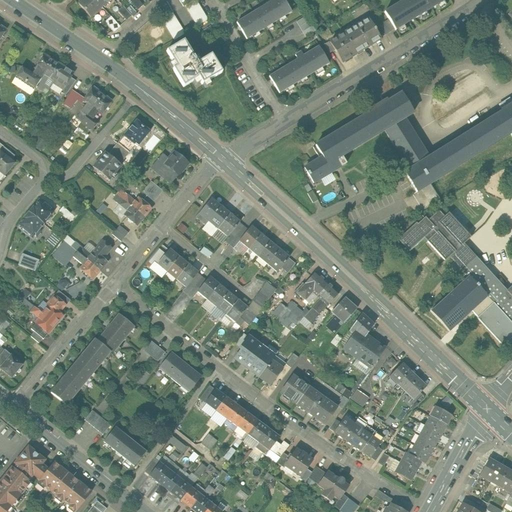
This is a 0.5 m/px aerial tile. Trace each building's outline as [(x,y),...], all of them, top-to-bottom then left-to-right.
[(96,0),(82,0),(78,4),(91,18),(103,7),(96,0)] [(143,5),(138,0),(129,0),(130,0),(139,10),(143,5)] [(195,0),(194,0),(185,6),(197,26),(208,20),(195,0)] [(274,0),(259,9),(268,24),(271,22),(272,24),(278,20),(277,18),(283,14),(285,16),(291,12),(283,0),(274,0)] [(420,15),(410,0),(406,0),(385,13),(389,20),(395,29),(396,30),(420,15)] [(410,0),(420,15),(444,0),(410,0)] [(132,16),(123,7),(118,11),(127,21),(132,16)] [(268,24),(259,9),(237,23),(247,39),(266,28),(265,26),(268,24)] [(173,13),(162,20),(174,40),(185,34),(173,13)] [(307,16),(296,22),(306,37),(316,31),(307,16)] [(120,26),(111,17),(105,22),(113,32),(120,26)] [(374,29),(368,19),(344,34),(357,54),(381,39),(375,31),(376,30),(375,28),(374,29)] [(389,20),(379,26),(385,35),(395,29),(389,20)] [(344,34),(330,42),(342,63),(357,54),(344,34)] [(183,42),(167,51),(177,68),(173,70),(184,86),(198,78),(202,84),(221,73),(211,56),(197,64),(183,42)] [(296,61),(304,74),(313,69),(315,72),(329,63),(319,47),(303,57),(301,52),(295,55),(298,60),(296,61)] [(33,75),(22,67),(14,80),(14,83),(32,95),(32,94),(36,88),(54,61),(44,55),(41,59),(37,64),(38,65),(35,69),(36,70),(33,75)] [(54,61),(36,88),(42,92),(50,78),(54,81),(52,83),(62,90),(63,90),(70,77),(73,73),(54,61)] [(304,74),(296,61),(270,77),(280,93),(287,89),(285,86),(291,82),(293,85),(306,77),(304,74)] [(70,77),(63,90),(62,90),(60,92),(66,96),(76,81),(70,77)] [(42,92),(36,88),(32,94),(38,98),(42,92)] [(90,91),(86,97),(83,101),(87,104),(76,118),(81,122),(86,117),(102,94),(93,88),(90,92),(90,91)] [(72,90),(63,104),(71,109),(80,96),(72,90)] [(102,94),(86,117),(81,122),(82,123),(90,129),(92,131),(99,121),(94,117),(98,112),(102,115),(105,111),(109,106),(109,105),(112,101),(102,94)] [(387,101),(373,109),(374,111),(316,145),(324,157),(306,168),(308,172),(314,182),(333,171),(333,172),(342,166),(337,158),(386,129),(404,118),(413,113),(402,94),(388,102),(387,101)] [(508,100),(501,104),(503,109),(510,105),(508,100)] [(511,104),(502,111),(502,112),(428,159),(411,170),(406,173),(418,191),(511,131),(511,104)] [(428,159),(404,118),(386,129),(411,170),(428,159)] [(136,121),(124,136),(118,143),(118,144),(129,153),(135,146),(136,148),(137,147),(137,146),(149,132),(136,121)] [(90,129),(82,123),(78,127),(87,134),(90,129)] [(41,134),(33,146),(39,151),(48,139),(41,134)] [(129,153),(118,144),(118,143),(108,155),(119,165),(120,164),(129,153)] [(4,147),(1,151),(0,150),(0,172),(5,176),(16,163),(12,160),(15,156),(4,147)] [(175,152),(168,159),(162,154),(154,164),(151,168),(170,185),(178,175),(178,176),(188,163),(175,152)] [(119,165),(108,155),(106,153),(94,167),(98,171),(98,174),(101,173),(109,180),(121,165),(120,164),(119,165)] [(162,191),(151,181),(146,187),(158,196),(162,191)] [(158,196),(146,187),(142,192),(154,202),(158,196)] [(136,202),(121,190),(117,195),(120,197),(144,217),(151,209),(147,205),(142,201),(138,198),(136,202)] [(144,217),(120,197),(116,202),(127,212),(125,215),(128,218),(128,219),(133,223),(133,222),(137,226),(144,217)] [(211,199),(199,214),(208,222),(221,206),(211,199)] [(43,204),(39,201),(34,206),(29,212),(43,224),(53,212),(50,210),(51,209),(44,203),(43,204)] [(103,204),(96,212),(100,215),(107,208),(103,204)] [(221,206),(208,222),(218,229),(230,214),(221,206)] [(471,237),(448,213),(444,217),(438,210),(428,220),(425,217),(417,224),(416,223),(397,239),(409,252),(424,238),(427,241),(426,241),(445,261),(449,257),(461,270),(472,260),(476,257),(464,244),(471,237)] [(43,224),(29,212),(24,219),(19,225),(23,228),(23,229),(30,235),(31,234),(33,236),(43,224)] [(230,214),(218,229),(227,237),(232,232),(239,223),(240,222),(230,214)] [(363,223),(356,215),(351,219),(359,227),(363,223)] [(239,223),(232,232),(236,235),(244,226),(239,223)] [(128,233),(119,225),(116,230),(125,237),(128,233)] [(244,226),(236,235),(241,239),(248,230),(244,226)] [(241,239),(239,241),(248,249),(261,234),(251,226),(248,230),(241,239)] [(125,237),(116,230),(112,235),(121,242),(125,237)] [(227,237),(224,241),(229,244),(236,235),(232,232),(227,237)] [(270,242),(261,234),(248,249),(258,257),(270,242)] [(236,235),(229,244),(233,248),(239,241),(241,239),(236,235)] [(94,252),(91,256),(90,255),(86,259),(100,271),(107,262),(103,259),(112,248),(103,241),(93,252),(94,252)] [(270,242),(258,257),(267,265),(279,249),(270,242)] [(90,255),(83,249),(79,253),(86,259),(90,255)] [(170,249),(157,265),(167,272),(180,257),(170,249)] [(289,257),(279,249),(267,265),(276,273),(281,268),(288,258),(289,257)] [(22,253),(19,265),(36,270),(40,259),(22,253)] [(86,259),(79,253),(75,259),(82,265),(86,259)] [(180,257),(167,272),(176,280),(189,265),(180,257)] [(507,291),(476,257),(472,260),(511,302),(511,297),(507,291)] [(288,258),(281,268),(288,273),(295,263),(288,258)] [(100,271),(86,259),(82,265),(83,266),(80,269),(84,272),(88,276),(89,276),(93,279),(100,271)] [(511,302),(472,260),(461,270),(468,277),(486,296),(471,310),(478,317),(477,318),(503,345),(511,336),(511,302)] [(198,273),(189,265),(176,280),(186,288),(191,282),(198,273)] [(315,272),(304,285),(297,293),(305,301),(312,292),(317,296),(328,284),(315,272)] [(198,273),(191,282),(195,286),(202,277),(198,273)] [(202,277),(195,286),(199,289),(207,281),(202,277)] [(199,289),(197,292),(207,300),(219,285),(210,277),(207,281),(199,289)] [(468,277),(431,311),(449,331),(471,310),(486,296),(468,277)] [(186,288),(183,292),(187,295),(195,286),(191,282),(186,288)] [(267,282),(253,301),(262,309),(276,289),(267,282)] [(339,293),(328,284),(317,296),(320,299),(327,305),(327,306),(339,293)] [(219,285),(207,300),(216,308),(229,292),(219,285)] [(195,286),(187,295),(192,299),(197,292),(199,289),(195,286)] [(70,300),(58,291),(54,296),(65,305),(66,306),(70,300)] [(229,292),(216,308),(226,315),(238,300),(229,292)] [(35,307),(21,296),(17,301),(31,312),(35,307)] [(65,305),(54,296),(47,305),(50,307),(47,310),(46,309),(42,314),(55,325),(62,316),(58,313),(65,305)] [(356,309),(345,298),(332,312),(336,316),(343,323),(356,309)] [(320,299),(312,308),(319,314),(327,305),(320,299)] [(248,308),(238,300),(226,315),(235,323),(240,318),(247,309),(248,308)] [(286,307),(281,303),(272,313),(279,319),(277,321),(291,331),(292,332),(305,317),(306,315),(290,302),(286,307)] [(42,314),(35,307),(31,312),(38,318),(42,314)] [(319,314),(312,308),(306,315),(305,317),(311,323),(319,314)] [(247,309),(240,318),(244,322),(251,312),(247,309)] [(251,312),(244,322),(249,326),(256,316),(251,312)] [(55,325),(42,314),(38,318),(39,319),(31,329),(42,339),(43,339),(55,325)] [(362,314),(349,331),(354,335),(362,341),(366,336),(374,324),(362,314)] [(119,315),(97,342),(110,352),(112,354),(134,327),(119,315)] [(336,316),(327,327),(334,333),(343,323),(336,316)] [(284,336),(279,343),(282,345),(292,332),(291,331),(286,337),(284,336)] [(42,339),(34,332),(30,336),(39,343),(42,339)] [(309,332),(302,341),(307,344),(314,335),(309,332)] [(241,364),(257,342),(248,335),(232,357),(241,364)] [(362,341),(354,335),(343,349),(357,359),(371,339),(366,336),(362,341)] [(385,349),(371,339),(357,359),(371,369),(385,349)] [(73,367),(88,380),(110,352),(97,342),(95,340),(73,367)] [(165,353),(151,342),(144,351),(158,362),(165,353)] [(241,364),(250,370),(266,348),(257,342),(241,364)] [(250,370),(259,377),(271,361),(275,355),(266,348),(250,370)] [(23,365),(4,350),(1,354),(0,355),(0,368),(12,379),(23,365)] [(201,377),(171,354),(159,369),(189,392),(201,377)] [(293,354),(286,364),(291,368),(298,357),(293,354)] [(388,370),(396,361),(391,357),(383,366),(388,370)] [(283,369),(271,361),(259,377),(270,386),(283,369)] [(402,364),(390,376),(399,384),(410,372),(402,364)] [(88,380),(73,367),(51,393),(66,406),(88,380)] [(410,372),(399,384),(406,391),(418,379),(410,372)] [(292,376),(280,393),(296,404),(309,387),(292,376)] [(418,379),(406,391),(414,399),(426,387),(418,379)] [(210,386),(200,399),(205,403),(215,390),(210,386)] [(337,408),(309,387),(296,404),(325,425),(337,408)] [(226,397),(215,389),(215,390),(205,403),(216,411),(226,397)] [(363,406),(369,396),(356,389),(351,399),(363,406)] [(349,400),(343,396),(337,405),(343,409),(349,400)] [(216,411),(210,419),(216,423),(219,420),(224,424),(227,419),(237,405),(226,397),(216,411)] [(247,413),(237,405),(227,419),(237,427),(247,413)] [(451,415),(436,407),(431,417),(446,425),(451,415)] [(110,426),(92,411),(84,420),(103,435),(110,426)] [(258,421),(247,413),(237,427),(248,435),(258,421)] [(446,425),(431,417),(426,427),(440,435),(446,425)] [(340,423),(333,433),(343,439),(353,425),(343,419),(340,423)] [(340,423),(335,420),(329,429),(333,433),(340,423)] [(258,421),(248,435),(258,443),(268,429),(258,421)] [(440,435),(426,427),(420,424),(416,431),(422,434),(420,437),(435,445),(440,435)] [(353,425),(343,439),(352,445),(362,431),(353,425)] [(146,452),(115,428),(104,442),(134,466),(146,452)] [(268,429),(258,443),(254,448),(265,456),(276,462),(279,458),(275,454),(269,451),(276,442),(279,437),(268,429)] [(362,431),(352,445),(361,452),(371,437),(362,431)] [(371,437),(361,452),(370,458),(378,447),(380,444),(384,438),(375,431),(371,437)] [(208,435),(201,444),(206,447),(212,438),(208,435)] [(170,443),(184,452),(188,446),(173,437),(170,443)] [(435,445),(420,437),(415,446),(430,454),(435,445)] [(212,438),(206,447),(210,450),(217,441),(212,438)] [(281,446),(275,454),(279,458),(283,453),(289,445),(283,441),(281,445),(281,446)] [(276,442),(269,451),(275,454),(281,446),(281,445),(276,442)] [(45,460),(28,446),(14,464),(17,465),(14,469),(29,481),(33,475),(40,480),(48,469),(42,464),(45,460)] [(430,454),(415,446),(410,456),(421,462),(425,464),(430,454)] [(378,447),(370,458),(376,461),(383,450),(378,447)] [(231,448),(224,457),(228,461),(235,451),(231,448)] [(301,453),(296,449),(290,458),(284,466),(285,466),(301,477),(307,469),(312,460),(306,456),(306,455),(302,452),(301,453)] [(290,458),(283,453),(279,458),(276,462),(284,468),(285,466),(284,466),(290,458)] [(384,454),(378,463),(384,467),(389,457),(384,454)] [(410,456),(407,454),(401,463),(416,471),(421,462),(410,456)] [(154,459),(144,472),(149,476),(159,463),(154,459)] [(488,459),(479,475),(480,475),(473,487),(483,493),(490,481),(497,485),(507,469),(488,459)] [(78,482),(54,462),(48,469),(40,480),(39,482),(63,501),(78,482)] [(149,476),(160,484),(170,471),(159,463),(149,476)] [(416,471),(401,463),(396,473),(410,481),(416,471)] [(202,464),(193,475),(198,478),(207,468),(202,464)] [(315,466),(312,472),(308,478),(318,485),(326,474),(315,466)] [(5,475),(25,490),(31,483),(29,481),(14,469),(11,467),(5,475)] [(312,472),(307,469),(301,477),(299,479),(305,483),(308,478),(312,472)] [(511,472),(507,469),(497,485),(511,493),(511,492),(511,472)] [(180,479),(170,471),(160,484),(170,493),(180,479)] [(232,478),(223,471),(220,476),(228,482),(232,478)] [(339,478),(338,479),(328,471),(326,474),(318,485),(318,486),(325,490),(323,493),(332,499),(334,497),(338,500),(343,494),(349,486),(344,483),(344,482),(344,479),(341,478),(339,478)] [(210,474),(203,483),(207,487),(208,486),(209,486),(215,478),(210,474)] [(25,490),(5,475),(0,481),(19,497),(25,490)] [(191,487),(180,479),(170,493),(180,501),(191,487)] [(0,498),(11,507),(19,497),(0,481),(0,498)] [(78,482),(63,501),(76,511),(91,492),(78,482)] [(207,487),(201,495),(201,496),(191,509),(194,511),(205,511),(212,504),(207,500),(214,490),(209,486),(208,486),(207,487)] [(191,487),(180,501),(191,509),(201,496),(201,495),(191,487)] [(473,487),(472,487),(469,493),(480,499),(483,493),(473,487)] [(388,497),(378,490),(375,496),(385,502),(388,497)] [(343,494),(338,500),(334,506),(339,511),(348,498),(343,494)] [(7,511),(11,507),(0,498),(0,511),(7,511)] [(353,511),(358,506),(348,498),(339,511),(341,511),(353,511)] [(366,498),(360,507),(364,510),(371,501),(366,498)] [(104,511),(107,509),(97,501),(93,506),(100,511),(104,511)] [(500,511),(502,511),(489,503),(486,510),(488,511),(490,511),(500,511)]
